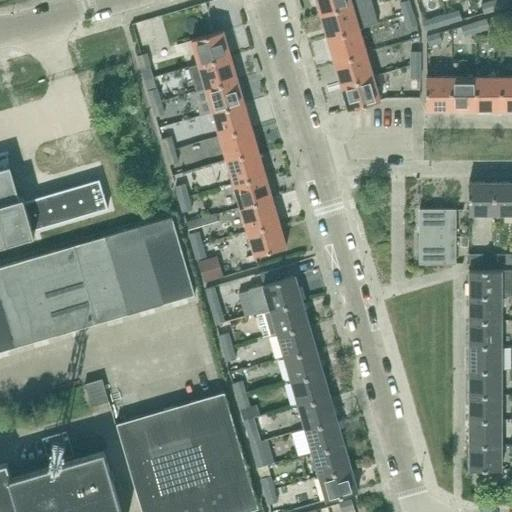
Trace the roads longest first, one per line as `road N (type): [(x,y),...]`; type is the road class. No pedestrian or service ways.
road 1 (residential): [(419,511),(312,152)]
road 2 (residential): [(312,152),(268,0)]
road 3 (residential): [(126,0),(0,38)]
